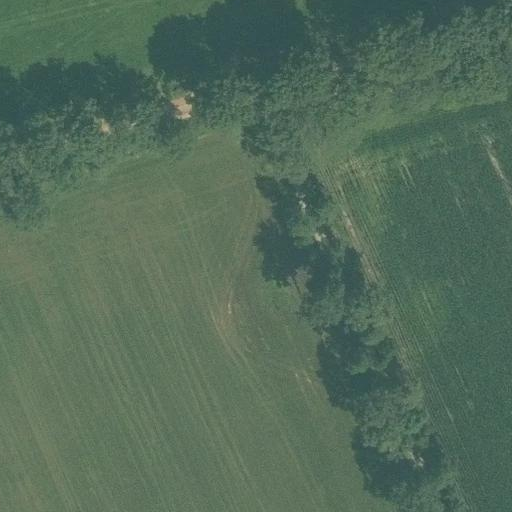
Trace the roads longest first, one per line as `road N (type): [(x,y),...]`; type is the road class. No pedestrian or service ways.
road 1 (track): [(0,162),(272,88)]
road 2 (unclassified): [(272,88),(511,19)]
